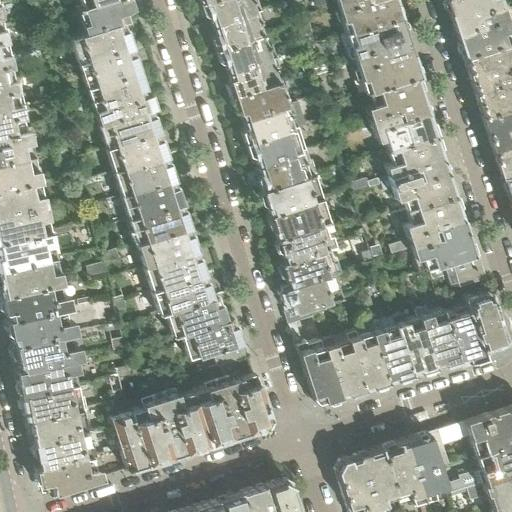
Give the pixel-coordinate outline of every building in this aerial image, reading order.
[(83,31),(120,20),(125,19),(122,9),(129,6),(126,0),(97,0),(81,5),(75,7),(76,10),(80,8),(85,22),(80,23),(83,31)] [(206,16),(209,24),(258,8),(255,0),(197,0),(202,14),(206,16)] [(397,15),(392,0),(334,0),(345,32),(397,15)] [(475,12),(500,4),(498,0),(442,0),(454,34),(479,26),(475,12)] [(454,34),(461,55),(510,38),(507,27),(500,4),(475,12),(479,26),(454,34)] [(213,49),(258,34),(254,23),(262,20),(258,8),(209,24),(211,32),(209,37),(213,49)] [(339,34),(346,55),(379,45),(383,58),(408,50),(402,30),(397,15),(345,32),(339,34)] [(67,36),(75,63),(128,46),(129,45),(131,41),(127,30),(124,28),(123,28),(120,20),(83,31),(67,36)] [(224,71),(274,55),(269,40),(261,42),(258,34),(213,49),(217,61),(221,63),(224,71)] [(461,55),(468,79),(495,70),(498,82),(511,77),(511,38),(511,39),(510,38),(461,55)] [(367,89),(416,72),(412,61),(408,50),(383,58),(379,45),(346,55),(347,58),(353,56),(364,90),(367,89)] [(44,56),(42,46),(33,48),(35,59),(44,56)] [(75,63),(83,86),(140,68),(135,55),(131,53),(128,46),(75,63)] [(0,81),(15,78),(15,77),(11,78),(8,65),(12,64),(9,51),(5,52),(0,53),(0,81)] [(305,56),(308,63),(309,64),(311,68),(314,76),(327,72),(324,62),(320,63),(318,60),(317,60),(314,55),(310,54),(305,56)] [(46,60),(48,70),(54,69),(50,55),(45,57),(46,60)] [(224,84),(228,95),(273,81),(270,69),(277,67),(274,55),(224,71),(226,79),(224,84)] [(39,73),(48,70),(46,60),(36,63),(39,73)] [(311,68),(309,64),(308,63),(299,65),(301,71),(311,68)] [(125,113),(121,100),(143,93),(141,86),(142,85),(144,82),(140,68),(83,86),(95,123),(125,113)] [(468,79),(479,114),(511,103),(511,77),(498,82),(495,70),(468,79)] [(398,118),(424,110),(426,105),(425,103),(420,100),(417,90),(420,87),(416,72),(367,89),(372,104),(363,107),(366,116),(394,107),(398,118)] [(0,108),(22,103),(22,102),(16,103),(13,89),(18,89),(15,78),(0,81),(0,108)] [(239,118),(289,102),(285,89),(277,92),(273,81),(228,95),(232,107),(236,110),(239,118)] [(54,95),(52,87),(41,89),(43,97),(54,95)] [(312,95),(309,87),(291,93),(293,101),(312,95)] [(95,123),(102,146),(155,130),(156,130),(158,126),(155,116),(151,114),(150,114),(148,106),(151,105),(147,92),(143,93),(121,100),(125,113),(95,123)] [(43,104),(42,98),(41,97),(31,100),(33,107),(43,104)] [(239,130),(243,143),(290,127),(286,115),(292,113),(289,102),(239,118),(241,126),(239,130)] [(0,134),(22,129),(19,115),(24,115),(22,103),(0,108),(0,134)] [(511,103),(479,114),(488,139),(511,131),(511,103)] [(337,122),(331,104),(322,107),(328,125),(337,122)] [(77,115),(74,107),(62,111),(64,119),(77,115)] [(381,139),(384,149),(435,133),(431,121),(427,120),(426,119),(424,110),(398,118),(394,107),(366,116),(374,141),(381,139)] [(361,123),(359,119),(359,118),(348,121),(350,127),(361,123)] [(254,165),(303,149),(299,137),(294,139),(290,127),(243,143),(246,155),(251,157),(254,165)] [(0,134),(0,160),(25,155),(22,144),(28,143),(25,128),(22,129),(0,134)] [(102,146),(110,171),(163,154),(164,154),(166,150),(162,139),(158,137),(158,138),(155,130),(102,146)] [(511,131),(488,139),(499,175),(511,170),(511,131)] [(378,177),(379,180),(415,168),(417,174),(418,176),(443,168),(445,164),(444,162),(439,159),(436,149),(439,146),(435,133),(384,149),(389,163),(382,165),(385,174),(378,177)] [(254,177),(258,189),(313,171),(309,159),(307,159),(303,149),(254,165),(256,173),(254,177)] [(110,171),(117,194),(170,178),(171,178),(173,174),(170,163),(166,161),(165,161),(163,154),(110,171)] [(0,186),(33,180),(36,179),(41,178),(39,167),(34,168),(32,163),(27,164),(25,155),(0,160),(0,186)] [(59,174),(58,168),(48,171),(49,176),(59,174)] [(404,209),(454,192),(450,180),(446,179),(443,169),(443,168),(418,176),(417,174),(415,168),(379,180),(382,190),(389,187),(392,198),(399,196),(404,209)] [(511,170),(499,175),(507,200),(511,198),(511,170)] [(265,213),(318,196),(311,172),(258,189),(256,193),(259,202),(263,205),(265,213)] [(366,184),(365,180),(364,177),(347,182),(349,190),(366,184)] [(365,180),(366,184),(367,187),(378,183),(377,181),(376,177),(365,180)] [(125,218),(178,202),(179,201),(181,197),(178,187),(174,185),(173,185),(170,178),(117,194),(125,218)] [(0,213),(41,204),(39,191),(35,191),(33,180),(0,186),(0,213)] [(82,194),(78,183),(66,186),(69,198),(82,194)] [(389,252),(408,247),(439,236),(438,233),(435,224),(458,217),(455,208),(458,205),(454,192),(404,209),(407,220),(400,222),(404,235),(397,238),(398,240),(387,244),(389,252)] [(326,219),(318,196),(265,213),(263,217),(266,226),(270,228),(273,237),(319,222),(326,219)] [(125,218),(133,242),(186,225),(189,221),(185,211),(181,209),(180,209),(178,202),(125,218)] [(0,239),(43,230),(41,217),(44,217),(41,204),(0,213),(0,239)] [(87,220),(84,211),(73,214),(76,223),(87,220)] [(426,267),(473,251),(469,239),(465,238),(462,228),(464,225),(464,222),(462,219),(458,218),(458,217),(435,224),(438,233),(439,236),(408,247),(411,257),(412,257),(416,270),(423,268),(426,267)] [(278,252),(281,260),(331,243),(328,232),(324,233),(319,222),(273,237),(271,241),(273,250),(278,252)] [(133,242),(141,266),(193,249),(194,249),(196,245),(193,234),(189,233),(188,233),(186,225),(133,242)] [(0,266),(46,257),(44,246),(50,244),(47,229),(0,239),(0,266)] [(282,276),(285,285),(335,267),(332,257),(328,258),(324,247),(332,244),(331,243),(281,260),(277,261),(277,262),(275,266),(277,275),(282,276)] [(117,256),(114,247),(99,253),(102,261),(117,256)] [(148,290),(201,273),(202,273),(204,269),(200,258),(197,256),(196,256),(193,249),(141,266),(148,290)] [(430,278),(441,274),(477,262),(473,251),(426,267),(430,278)] [(0,266),(0,293),(59,281),(56,267),(49,268),(46,257),(0,266)] [(103,271),(100,261),(84,265),(86,275),(103,271)] [(477,262),(441,274),(442,278),(447,276),(450,284),(480,274),(477,262)] [(282,311),(285,320),(293,318),(311,312),(308,304),(337,295),(333,283),(330,284),(326,272),(336,269),(335,267),(285,285),(279,287),(276,292),(279,300),(284,302),(286,310),(282,311)] [(156,313),(212,294),(208,282),(204,280),(203,280),(201,273),(148,290),(156,313)] [(0,311),(4,310),(6,318),(60,307),(60,308),(67,306),(64,293),(62,294),(59,281),(0,293),(0,311)] [(464,307),(479,350),(484,349),(487,344),(501,339),(485,287),(460,294),(464,307)] [(162,313),(169,335),(225,316),(221,304),(217,302),(214,294),(212,294),(156,313),(157,315),(162,313)] [(122,299),(112,302),(114,310),(124,307),(122,299)] [(456,362),(439,309),(439,307),(427,311),(425,304),(413,308),(428,353),(431,364),(439,362),(444,366),(456,362)] [(480,354),(479,350),(464,307),(454,310),(452,306),(439,309),(456,362),(464,360),(467,358),(480,354)] [(9,336),(11,344),(65,332),(65,333),(73,331),(70,319),(63,320),(60,308),(60,307),(6,318),(3,323),(5,332),(9,336)] [(429,370),(431,364),(428,353),(413,308),(411,308),(414,315),(402,319),(400,312),(388,315),(390,323),(408,372),(416,370),(421,373),(429,370)] [(201,352),(241,340),(237,325),(233,323),(232,324),(229,315),(225,316),(169,335),(170,338),(179,335),(184,353),(185,357),(199,353),(201,352)] [(335,400),(337,395),(318,337),(304,342),(303,339),(300,340),(293,318),(285,320),(311,399),(314,402),(321,400),(326,403),(335,400)] [(408,372),(390,323),(379,326),(377,319),(365,322),(368,330),(384,380),(392,377),(397,381),(406,378),(408,372)] [(384,380),(368,330),(356,333),(353,326),(341,330),(343,337),(361,387),(369,385),(374,388),(382,385),(384,380)] [(16,369),(73,358),(78,357),(75,344),(68,346),(65,333),(65,332),(11,344),(8,349),(10,358),(15,361),(16,369)] [(358,393),(361,387),(343,337),(332,341),(330,333),(318,337),(337,395),(345,392),(350,396),(358,393)] [(120,336),(109,339),(111,349),(122,347),(120,336)] [(246,355),(241,340),(201,352),(203,357),(210,355),(214,366),(219,364),(231,360),(246,355)] [(18,394),(74,382),(71,370),(75,369),(73,358),(16,369),(13,370),(18,394)] [(219,364),(224,380),(231,402),(221,405),(231,434),(260,425),(266,415),(251,371),(236,376),(231,360),(219,364)] [(142,369),(139,363),(129,367),(132,373),(142,369)] [(129,373),(127,364),(114,368),(116,377),(129,373)] [(153,377),(150,367),(144,369),(147,379),(153,377)] [(205,442),(231,434),(221,405),(231,402),(224,380),(188,391),(205,442)] [(24,409),(26,418),(83,405),(80,394),(76,395),(74,382),(18,394),(20,406),(24,409)] [(181,450),(205,442),(188,391),(173,396),(171,391),(150,398),(158,423),(171,419),(181,450)] [(145,461),(181,450),(171,419),(158,423),(150,398),(139,402),(141,407),(128,411),(145,461)] [(472,453),(511,440),(511,403),(505,406),(505,405),(461,419),(435,427),(441,444),(466,435),(472,453)] [(31,442),(88,429),(86,418),(83,405),(26,418),(24,422),(25,430),(30,433),(31,442)] [(145,461),(128,411),(127,406),(120,408),(121,412),(109,417),(117,443),(119,448),(124,468),(145,461)] [(435,427),(427,430),(438,464),(447,461),(441,444),(435,427)] [(88,429),(31,442),(29,446),(31,455),(35,458),(37,465),(37,468),(89,456),(94,455),(91,442),(87,443),(85,431),(88,430),(88,429)] [(400,439),(420,499),(432,495),(430,488),(445,483),(438,464),(427,430),(400,439)] [(410,503),(420,499),(400,439),(378,446),(392,490),(404,486),(410,503)] [(511,469),(511,440),(472,453),(477,468),(471,470),(472,474),(461,477),(464,485),(511,469)] [(103,452),(119,448),(117,443),(101,447),(103,452)] [(380,494),(392,490),(378,446),(354,453),(373,511),(377,511),(385,509),(380,494)] [(373,511),(354,453),(338,459),(332,468),(346,511),(373,511)] [(89,456),(37,468),(37,465),(33,466),(37,483),(41,482),(43,491),(46,493),(94,478),(99,476),(96,467),(92,467),(89,456)] [(511,511),(511,469),(464,485),(468,498),(484,493),(490,511),(511,511)] [(261,483),(270,511),(296,511),(287,482),(278,478),(261,483)] [(237,491),(244,511),(270,511),(261,483),(237,491)] [(218,511),(244,511),(237,491),(214,498),(218,511)] [(218,511),(214,498),(190,506),(192,511),(218,511)]
